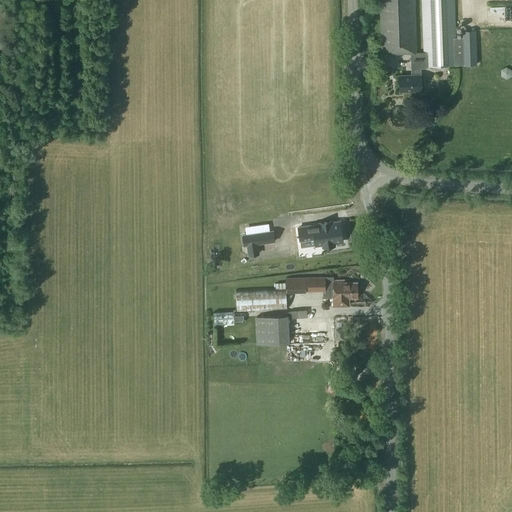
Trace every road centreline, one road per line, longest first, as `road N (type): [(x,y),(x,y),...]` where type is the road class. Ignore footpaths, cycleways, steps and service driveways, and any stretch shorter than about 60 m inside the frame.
road 1 (unclassified): [(391,511),(387,278),(367,197)]
road 2 (tertiary): [(356,142),(351,0)]
road 3 (tertiary): [(511,187),(389,173)]
